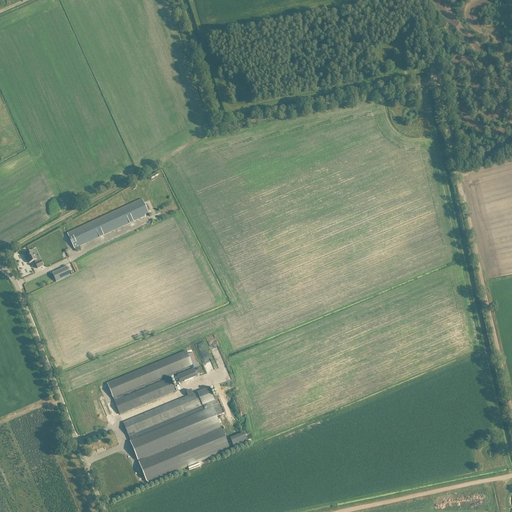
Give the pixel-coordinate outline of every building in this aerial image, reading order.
[(74,249),(149,214),(142,199),(67,233),(74,249)] [(29,252),(25,254),(29,263),(35,261),(36,263),(35,264),(37,269),(42,266),(44,266),(41,261),(36,249),(33,250),(29,252)] [(56,282),(71,275),(67,267),(52,274),(56,282)] [(187,351),(107,384),(120,414),(174,392),(175,393),(176,392),(176,391),(175,391),(170,378),(199,366),(194,353),(188,355),(187,351)] [(177,375),(180,383),(198,376),(195,368),(177,375)] [(188,396),(123,423),(131,441),(139,460),(139,462),(147,481),(148,483),(188,467),(189,470),(200,466),(198,462),(229,450),(228,448),(221,429),(220,427),(216,417),(217,416),(224,413),(217,396),(213,398),(209,388),(193,394),(191,390),(186,392),(188,396)] [(244,433),(230,439),(234,448),(248,442),(244,433)]
